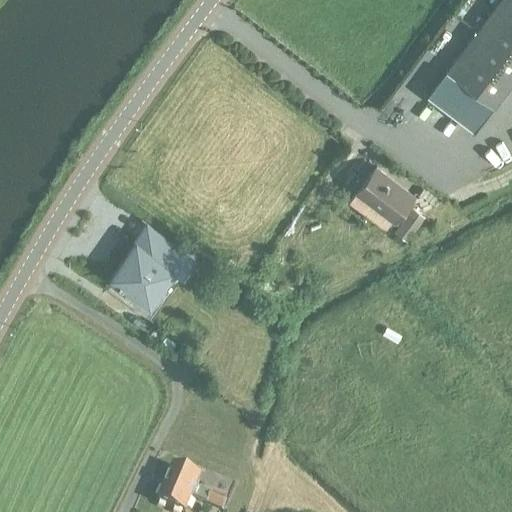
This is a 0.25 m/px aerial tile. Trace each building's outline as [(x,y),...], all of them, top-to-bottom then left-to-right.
[(511,0),(500,0),(451,67),(430,96),(476,131),(498,102),(511,82),(511,0)] [(414,195),(376,166),(349,201),(362,211),(370,201),(395,220),(414,195)] [(413,203),(395,225),(407,236),(426,213),(413,203)] [(182,274),(194,256),(158,231),(147,247),(137,240),(114,273),(150,298),(173,267),(182,274)] [(221,510),(226,499),(211,493),(211,494),(196,488),(200,479),(173,467),(157,502),(179,511),(185,511),(192,498),(221,510)]
